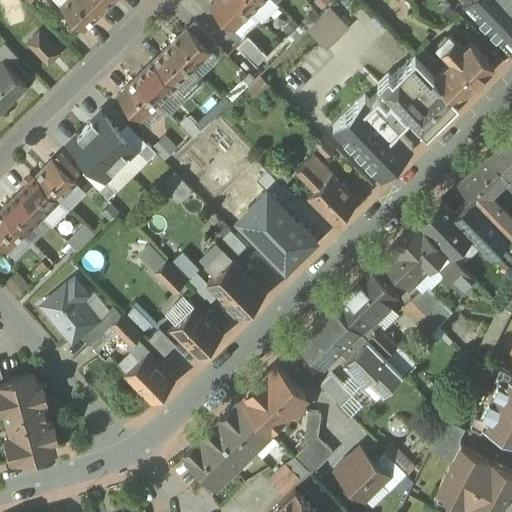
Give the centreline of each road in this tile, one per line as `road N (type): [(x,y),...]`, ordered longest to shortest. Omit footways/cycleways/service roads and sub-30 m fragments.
road 1 (residential): [(511,79),(171,411),(131,439)]
road 2 (residential): [(153,0),(0,146)]
road 3 (residential): [(131,439),(0,286)]
road 4 (residential): [(131,439),(0,484)]
